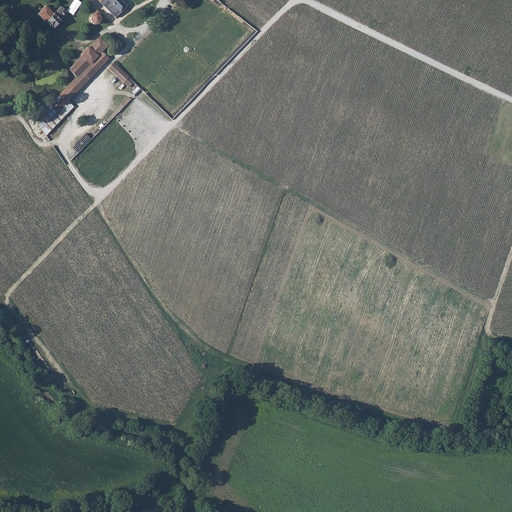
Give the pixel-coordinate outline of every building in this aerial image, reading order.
[(74,15),(82,2),(78,0),(74,0),(68,11),(74,15)] [(116,18),(119,15),(127,7),(120,0),(99,0),(99,1),(116,18)] [(62,21),(60,19),(66,13),(67,12),(62,6),(54,12),(47,4),(44,7),(38,13),(47,22),(48,21),(54,26),(55,25),(57,27),(62,21)] [(102,22),(106,19),(97,11),(89,19),(95,26),(101,21),(102,22)] [(83,72),(96,58),(103,52),(108,46),(100,38),(96,42),(95,41),(89,48),(88,47),(75,62),(76,63),(73,66),(69,70),(77,78),(83,72)] [(128,86),(131,88),(136,84),(117,66),(114,62),(108,68),(123,83),(127,80),(130,84),(128,86)] [(68,101),(89,79),(83,72),(77,78),(61,94),(68,101)] [(128,97),(121,105),(123,107),(131,99),(128,97)]
